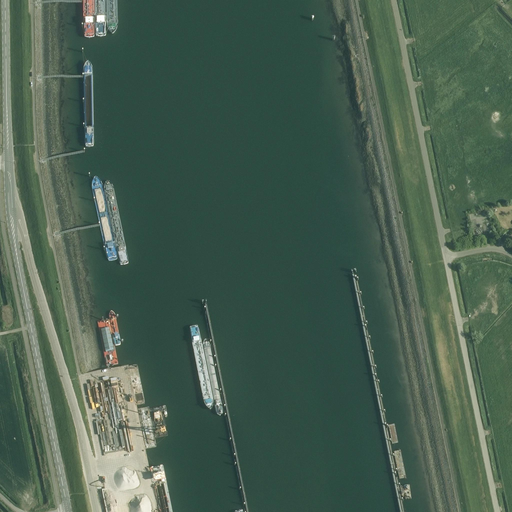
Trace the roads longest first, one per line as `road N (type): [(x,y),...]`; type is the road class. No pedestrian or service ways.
road 1 (tertiary): [(68,510),(11,209)]
road 2 (unclassified): [(87,468),(11,209)]
road 3 (tertiary): [(446,257),(393,0)]
road 4 (tertiary): [(497,511),(446,257)]
road 5 (tertiary): [(8,163),(4,0)]
